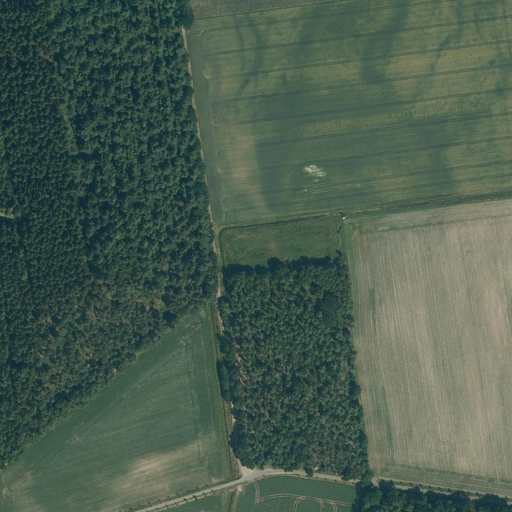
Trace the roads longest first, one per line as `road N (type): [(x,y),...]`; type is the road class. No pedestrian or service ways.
road 1 (track): [(177,0),(247,479)]
road 2 (unclassified): [(511,503),(274,470),(142,511)]
